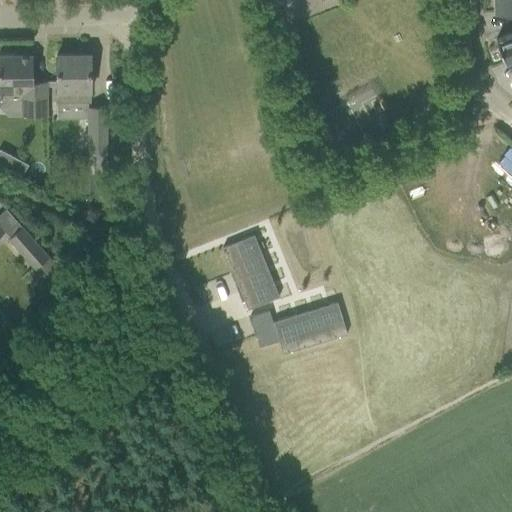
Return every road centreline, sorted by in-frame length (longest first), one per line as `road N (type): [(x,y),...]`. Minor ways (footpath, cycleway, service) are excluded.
road 1 (track): [(250,511),(245,457),(142,200),(129,11)]
road 2 (residential): [(511,120),(463,71),(461,0)]
road 3 (residential): [(0,15),(129,11)]
